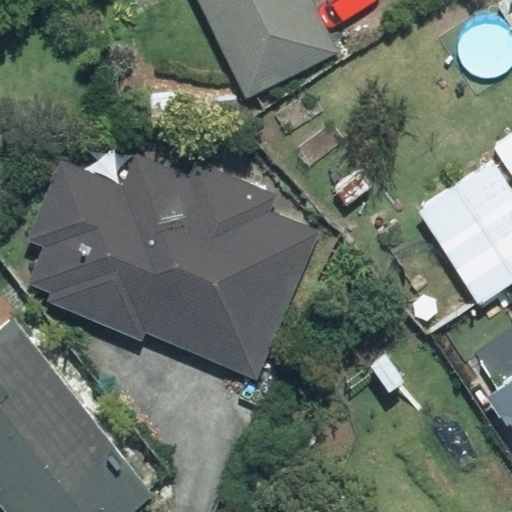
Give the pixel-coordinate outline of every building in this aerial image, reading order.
[(206,0),(254,92),(347,43),(324,0),(206,0)] [(511,121),(491,137),(511,167),(511,121)] [(46,232),(27,280),(256,372),(313,229),(266,210),(278,182),(196,149),(188,169),(136,148),(124,177),(58,151),(29,224),(46,232)] [(511,275),(511,179),(494,153),(420,203),(482,295),(511,275)] [(110,511),(149,480),(12,313),(0,322),(0,486),(10,500),(0,503),(0,511),(110,511)] [(511,364),(492,378),(511,407),(511,364)] [(335,511),(299,463),(232,511),(335,511)]
